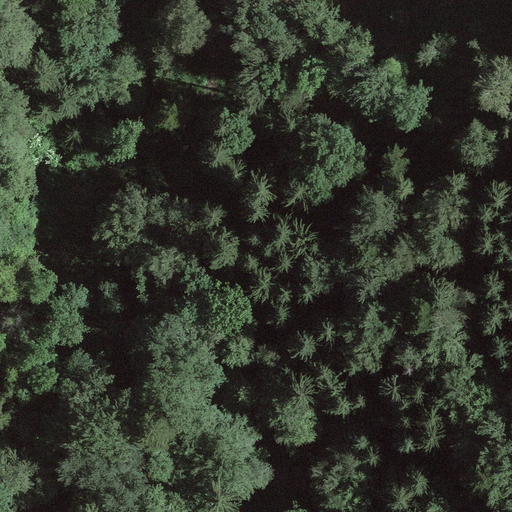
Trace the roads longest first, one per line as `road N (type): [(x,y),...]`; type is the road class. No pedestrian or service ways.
road 1 (track): [(0,178),(22,102),(26,0)]
road 2 (track): [(166,511),(0,450)]
